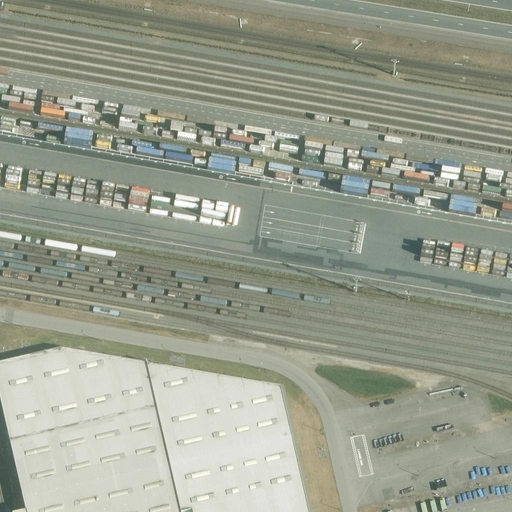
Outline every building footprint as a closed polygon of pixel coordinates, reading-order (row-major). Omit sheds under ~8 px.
[(134,121),(133,135),(151,136),(152,122),(134,121)] [(65,135),(64,145),(87,147),(88,137),(65,135)] [(196,167),(197,151),(173,149),(172,166),(196,167)] [(116,190),(115,196),(123,199),(125,193),(116,190)] [(134,190),(130,206),(143,210),(148,193),(134,190)] [(152,191),(151,216),(166,217),(167,192),(152,191)] [(124,210),(124,201),(113,201),(113,210),(124,210)] [(226,224),(170,222),(169,234),(214,235),(214,234),(226,235),(226,224)] [(61,351),(0,365),(0,401),(25,511),(307,511),(281,389),(61,351)]
